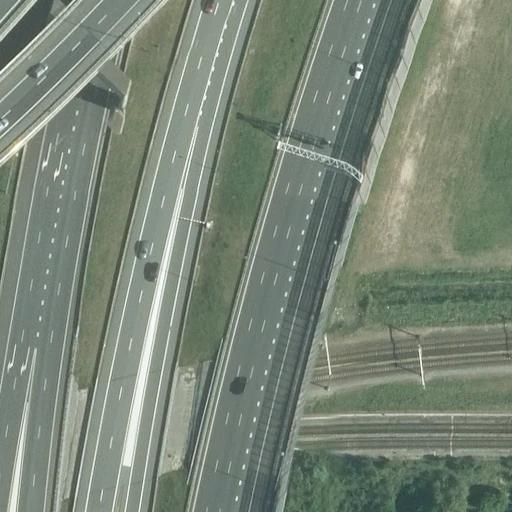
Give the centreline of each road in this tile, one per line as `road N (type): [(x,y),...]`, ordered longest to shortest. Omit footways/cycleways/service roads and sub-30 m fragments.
road 1 (motorway): [(216,491),(268,270),(354,0)]
road 2 (motorway): [(182,123),(97,511)]
road 3 (motorway): [(131,511),(182,123)]
road 4 (motorway): [(111,0),(42,348)]
road 5 (motorway): [(42,348),(29,511)]
road 6 (motorway): [(0,111),(114,0)]
road 7 (motorway): [(42,348),(10,397),(0,469)]
road 8 (motorway): [(182,123),(219,0)]
